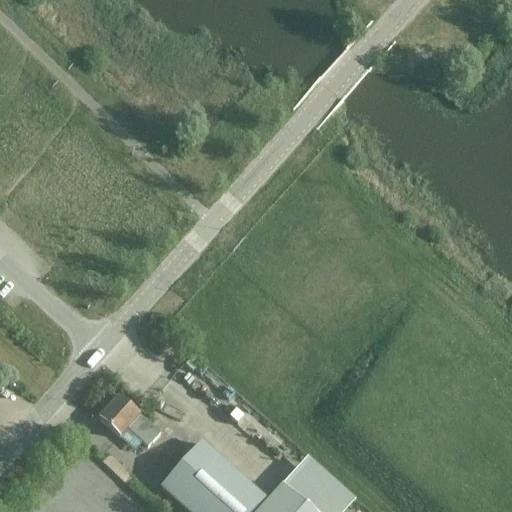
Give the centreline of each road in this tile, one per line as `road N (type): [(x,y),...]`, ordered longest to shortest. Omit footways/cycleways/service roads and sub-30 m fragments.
road 1 (unclassified): [(99,346),(413,0)]
road 2 (unclassified): [(0,457),(99,346)]
road 3 (unclassified): [(99,346),(0,258)]
